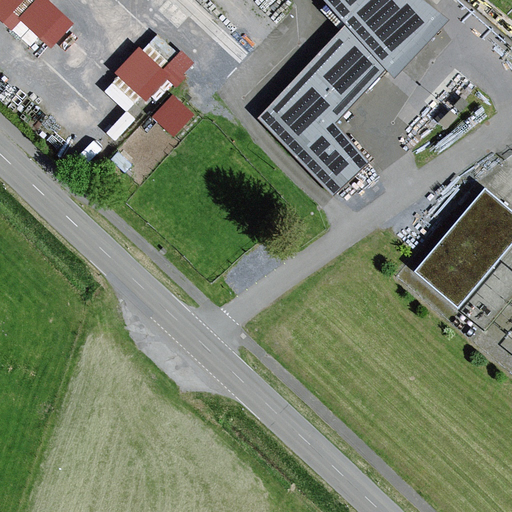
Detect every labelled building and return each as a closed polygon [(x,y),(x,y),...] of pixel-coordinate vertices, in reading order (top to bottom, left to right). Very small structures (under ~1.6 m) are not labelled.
[(53,0),(0,0),(0,14),(36,47),(67,12),(53,0)] [(451,19),(427,0),(327,0),(348,23),(388,69),(396,77),(451,19)] [(388,69),(348,23),(261,117),(335,198),(372,161),(338,122),(388,69)] [(231,27),(188,74),(213,96),(255,49),(231,27)] [(125,146),(126,174),(170,173),(170,145),(125,146)] [(511,211),(486,190),(413,277),(457,314),(511,248),(511,211)]
